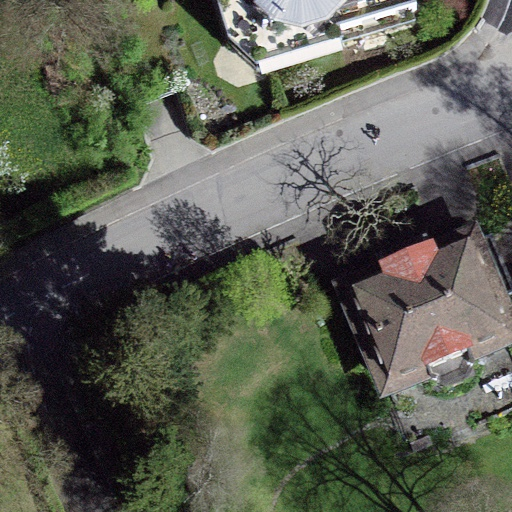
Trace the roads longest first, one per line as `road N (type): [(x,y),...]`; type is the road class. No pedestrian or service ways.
road 1 (residential): [(198,221),(511,93)]
road 2 (residential): [(94,511),(7,316)]
road 3 (residential): [(7,316),(198,221)]
road 4 (residential): [(157,106),(198,221)]
